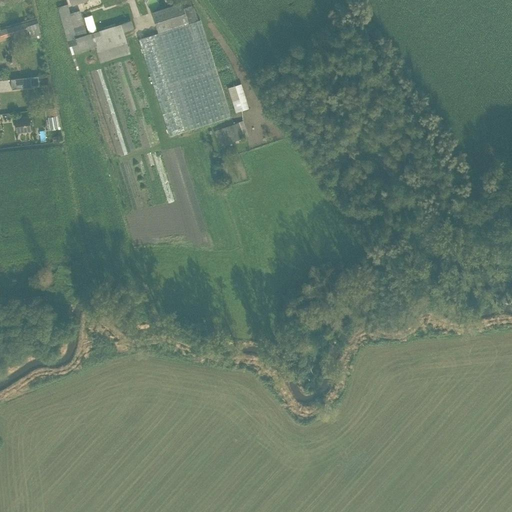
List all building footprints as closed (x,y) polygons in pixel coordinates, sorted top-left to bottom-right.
[(151,13),(157,33),(198,20),(194,7),(192,8),(189,0),(185,0),(180,2),(181,3),(151,13)] [(57,7),(72,56),(95,48),(100,64),(131,54),(123,31),(133,29),(131,21),(86,34),(79,10),(69,14),(67,4),(57,7)] [(0,39),(27,31),(30,41),(41,38),(37,20),(0,29),(0,39)] [(146,39),(176,130),(186,128),(230,117),(200,21),(146,39)] [(125,59),(93,68),(98,85),(88,88),(97,121),(101,120),(100,116),(104,114),(101,102),(98,93),(115,89),(117,97),(125,95),(127,104),(132,102),(131,97),(132,96),(130,92),(134,91),(125,59)] [(12,89),(39,87),(38,77),(11,80),(12,89)] [(240,84),(227,88),(235,113),(249,109),(240,84)] [(50,130),(58,129),(56,117),(48,118),(50,130)] [(29,119),(15,120),(16,133),(30,131),(29,119)] [(243,121),(214,132),(220,147),(248,137),(243,121)] [(363,146),(353,141),(348,150),(349,151),(347,153),(348,154),(348,155),(349,156),(352,152),(357,155),(363,146)] [(225,182),(229,181),(225,163),(220,163),(225,182)] [(331,266),(330,262),(313,267),(315,275),(337,268),(336,264),(331,266)]
